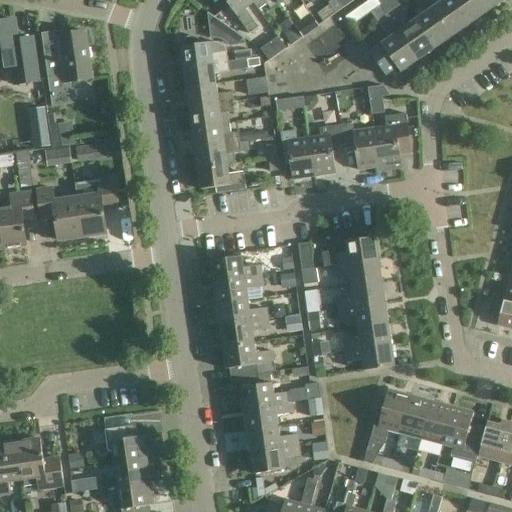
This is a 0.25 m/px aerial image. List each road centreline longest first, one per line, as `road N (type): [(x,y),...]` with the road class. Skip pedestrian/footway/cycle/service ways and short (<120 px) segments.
road 1 (residential): [(199,228),(432,184)]
road 2 (residential): [(511,381),(461,366),(432,184)]
road 3 (residential): [(166,232),(141,68),(143,27)]
road 4 (residential): [(0,414),(31,410),(58,385),(186,368)]
road 5 (residential): [(432,184),(429,114),(440,87),(511,38)]
road 6 (residential): [(167,256),(0,275)]
road 7 (residential): [(206,511),(186,368)]
